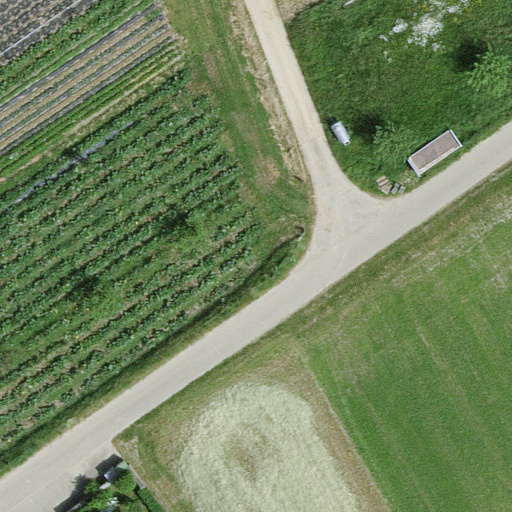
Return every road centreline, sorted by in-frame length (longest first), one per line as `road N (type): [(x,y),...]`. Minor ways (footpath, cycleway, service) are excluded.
road 1 (residential): [(354,248),(0,498)]
road 2 (track): [(260,0),(354,248)]
road 3 (track): [(511,137),(354,248)]
